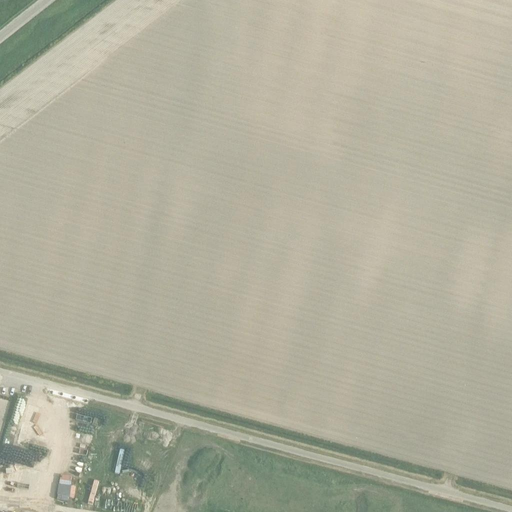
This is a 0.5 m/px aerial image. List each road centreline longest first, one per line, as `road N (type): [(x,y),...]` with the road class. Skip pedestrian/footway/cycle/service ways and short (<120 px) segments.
road 1 (unclassified): [(511,510),(0,371)]
road 2 (unknown): [(64,389),(46,507),(0,499)]
